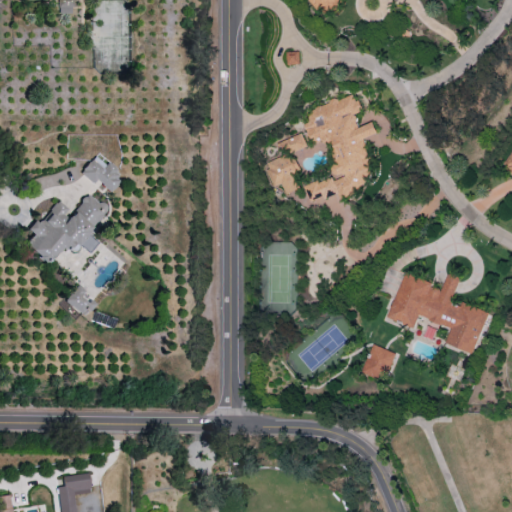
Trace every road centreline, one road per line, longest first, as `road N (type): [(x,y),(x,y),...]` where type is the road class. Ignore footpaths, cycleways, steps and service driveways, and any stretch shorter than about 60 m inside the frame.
road 1 (tertiary): [(0,423),(331,432),(364,448),(398,511)]
road 2 (residential): [(230,425),(231,0)]
road 3 (residential): [(328,57),(358,58),(396,87),(438,172),(511,244)]
road 4 (residential): [(403,100),(481,48),(509,0)]
